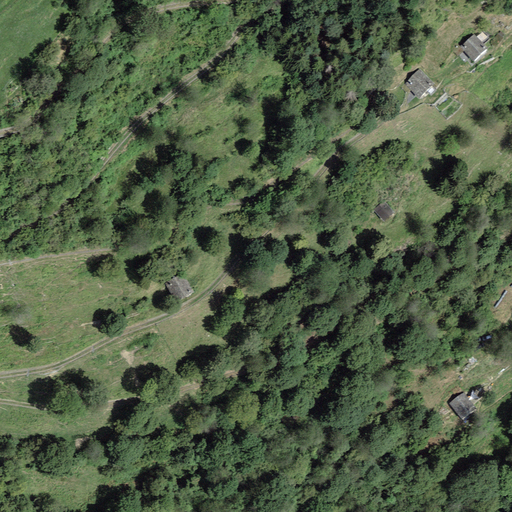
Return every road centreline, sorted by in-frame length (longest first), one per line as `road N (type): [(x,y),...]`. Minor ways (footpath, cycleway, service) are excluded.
road 1 (track): [(0,264),(162,237),(202,208),(257,196),(381,96),(394,103),(203,294),(55,366),(0,376)]
road 2 (track): [(0,402),(113,406),(253,369),(383,318),(444,268),(511,228)]
road 3 (track): [(285,0),(130,130),(72,200),(0,238)]
road 4 (track): [(0,133),(36,115),(113,28),(164,8),(233,0)]
